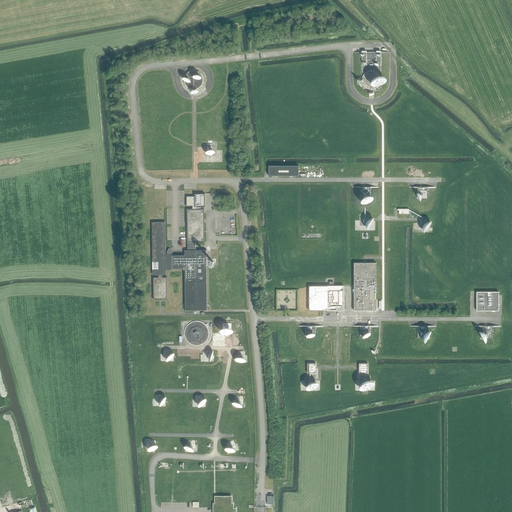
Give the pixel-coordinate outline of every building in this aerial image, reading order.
[(362,71),(365,74),(364,75),(363,76),(363,77),(362,79),(362,81),(362,82),(363,83),(363,85),(364,86),(365,87),(366,88),(367,89),(368,89),(370,89),(371,90),(372,90),(374,89),(375,89),(376,88),(377,88),(378,87),(379,86),(380,84),(380,83),(381,82),(381,80),(381,79),(380,78),(380,76),(379,75),(378,74),(381,72),(381,51),(376,51),(376,52),(366,52),(366,51),(362,51),(362,71)] [(184,77),(184,79),(184,81),(184,83),(185,85),(186,86),(187,88),(189,89),(191,89),(193,90),(195,89),(197,89),(199,88),(200,86),(201,85),(202,83),(202,81),(202,79),(202,77),(201,75),(200,74),(199,72),(197,71),(195,71),(193,71),(191,71),(189,71),(187,72),(186,74),(185,75),(184,77)] [(268,166),(268,176),(298,176),(298,166),(268,166)] [(370,199),(370,190),(360,190),(360,199),(370,199)] [(417,199),(427,199),(427,190),(417,190),(417,199)] [(162,277),(162,275),(165,274),(165,269),(184,269),(185,311),(207,311),(207,250),(195,250),(195,242),(205,242),(204,209),(195,209),(195,208),(205,207),(205,194),(195,194),(195,197),(186,197),(186,206),(192,206),(192,209),(186,209),(187,242),(187,250),(184,250),(184,256),(165,256),(165,223),(153,223),(153,275),(158,275),(158,277),(153,277),(153,300),(167,299),(167,277),(162,277)] [(376,263),(354,263),(354,311),(376,311),(376,263)] [(309,311),(344,311),(344,286),(333,286),(333,282),(329,282),(329,286),(309,286),(309,311)] [(476,292),(476,311),(499,311),(498,292),(476,292)] [(185,328),(185,329),(184,331),(184,332),(184,334),(184,336),(184,337),(185,339),(186,340),(186,341),(188,342),(189,343),(190,344),(191,345),(193,345),(194,346),(196,346),(197,346),(199,346),(200,345),(202,344),(203,344),(204,343),(206,342),(206,340),(207,339),(208,338),(208,336),(209,335),(209,333),(208,331),(208,330),(208,328),(207,327),(206,326),(205,325),(204,324),(202,323),(201,322),(200,322),(198,321),(196,321),(195,321),(193,321),(192,322),(190,323),(189,323),(188,324),(187,325),(186,327),(185,328)] [(417,338),(428,338),(428,329),(417,329),(417,338)] [(482,338),(493,338),(493,329),(482,329),(482,338)] [(316,364),(307,364),(307,373),(316,373),(316,364)] [(368,373),(368,364),(359,364),(359,373),(368,373)] [(358,385),(363,392),(375,384),(370,377),(358,385)] [(235,511),(235,509),(233,509),(233,503),(231,503),(231,496),(215,496),(215,504),(213,504),(213,511),(235,511)] [(27,508),(33,506),(31,499),(25,501),(27,508)]
